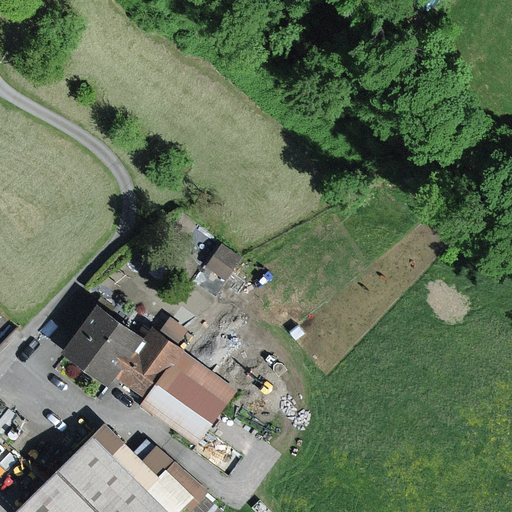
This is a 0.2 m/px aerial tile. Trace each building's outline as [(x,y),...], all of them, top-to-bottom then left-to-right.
[(243,257),(223,243),(207,265),(227,280),(243,257)] [(149,334),(87,289),(62,322),(77,333),(66,348),(113,382),(119,375),(149,334)] [(156,324),(149,334),(119,375),(147,396),(142,402),(199,444),(239,389),(186,350),(188,348),(156,324)] [(109,418),(96,432),(174,511),(175,511),(186,502),(161,478),(178,460),(159,442),(147,455),(109,418)] [(174,511),(96,432),(15,511),(16,511),(174,511)] [(210,490),(178,460),(161,478),(186,502),(193,509),(210,490)]
